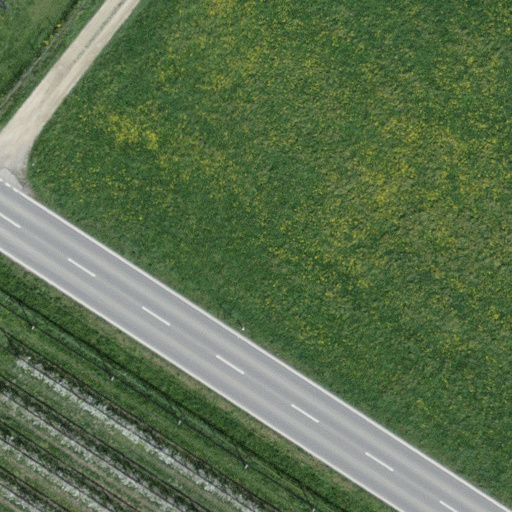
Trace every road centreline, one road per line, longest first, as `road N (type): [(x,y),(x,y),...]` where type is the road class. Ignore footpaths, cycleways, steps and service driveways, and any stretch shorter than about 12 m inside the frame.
road 1 (tertiary): [(450,511),(0,221)]
road 2 (track): [(0,155),(122,0)]
